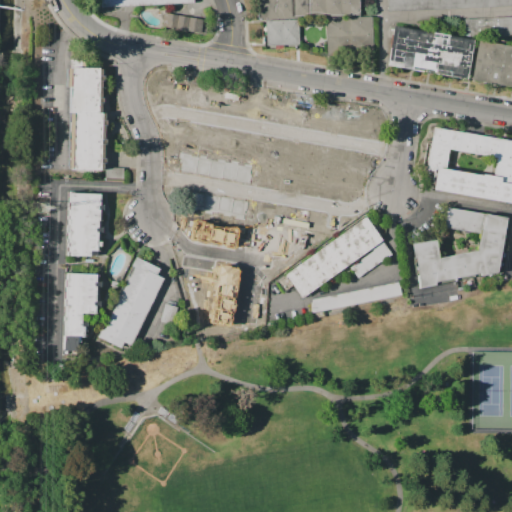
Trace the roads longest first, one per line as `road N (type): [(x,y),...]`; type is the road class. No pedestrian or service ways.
road 1 (residential): [(511,113),(199,60)]
road 2 (residential): [(151,209),(154,164),(135,95),(138,49)]
